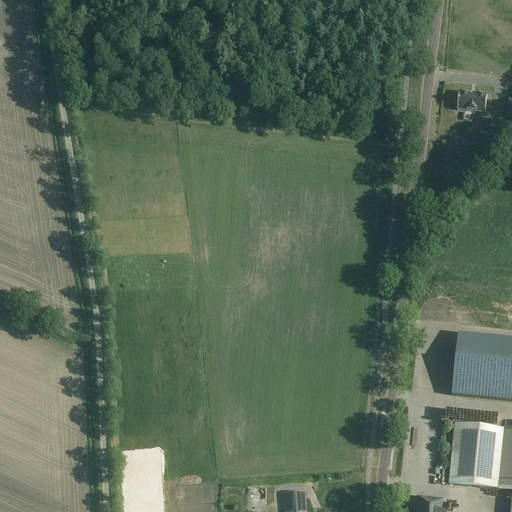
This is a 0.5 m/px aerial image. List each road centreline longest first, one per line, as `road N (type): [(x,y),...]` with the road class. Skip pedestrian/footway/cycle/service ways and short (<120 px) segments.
road 1 (unclassified): [(107,511),(92,297),(43,0)]
road 2 (tertiary): [(378,511),(438,0)]
